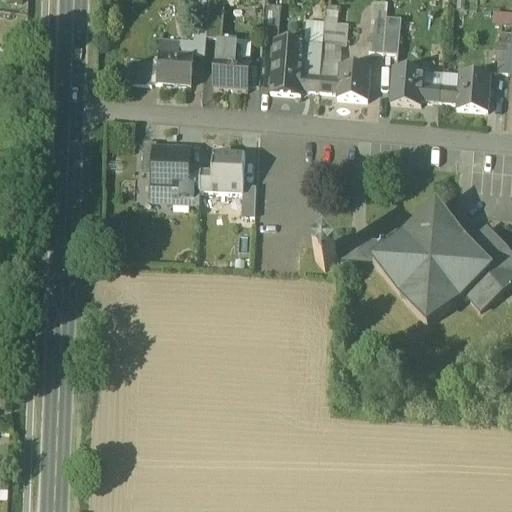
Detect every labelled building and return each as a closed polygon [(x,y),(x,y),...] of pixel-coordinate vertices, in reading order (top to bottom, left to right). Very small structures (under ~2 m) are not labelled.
[(209,7),(209,9),(207,41),(207,43),(222,45),(225,8),(209,7)] [(195,8),(193,40),(207,41),(209,9),(195,8)] [(263,42),(278,43),(281,9),(266,8),(263,42)] [(383,59),(398,60),(401,24),(386,23),(385,31),(383,57),(383,59)] [(342,45),(342,25),(325,25),(325,44),(342,45)] [(370,56),(383,57),(385,31),(373,30),(370,56)] [(207,43),(207,41),(193,40),(181,39),(181,47),(179,61),(193,62),(205,63),(207,43)] [(237,45),(236,51),(236,65),(250,66),(252,46),(237,45)] [(158,89),(190,92),(193,62),(179,61),(181,47),(161,46),(158,89)] [(490,77),(508,79),(511,49),(493,47),(490,77)] [(273,65),(302,68),(303,50),(283,48),(278,53),(274,53),(273,65)] [(248,97),(250,66),(236,65),(236,51),(217,49),(214,94),(248,97)] [(323,51),(303,50),(302,68),(303,68),(302,81),(320,83),(323,51)] [(319,97),(320,83),(302,81),(303,68),(302,68),(273,65),(270,99),(301,101),(301,96),(319,97)] [(126,89),(151,91),(153,68),(128,66),(126,89)] [(340,71),(340,79),(339,85),(331,84),(320,83),(319,97),(338,99),(338,104),(367,106),(370,73),(340,71)] [(439,108),(439,107),(441,93),(422,91),(423,78),(393,75),(390,109),(421,111),(421,106),(439,108)] [(442,80),(423,78),(422,91),(441,93),(442,80)] [(459,94),(441,93),(439,107),(458,109),(458,114),(487,116),(490,83),(460,81),(459,94)] [(142,179),(154,179),(155,156),(156,156),(157,148),(143,148),(142,179)] [(174,209),(199,210),(199,198),(200,178),(188,177),(189,158),(156,156),(155,156),(154,179),(153,196),(174,197),(174,209)] [(243,200),(244,192),(245,160),(223,160),(223,157),(213,159),(212,178),(200,178),(199,198),(243,200)] [(242,222),(255,223),(256,193),(244,192),(243,200),(242,222)] [(153,208),(174,209),(174,197),(153,196),(153,208)] [(373,268),(428,332),(466,300),(481,318),(511,291),(511,265),(487,236),(476,245),(469,251),(464,245),(437,214),(390,254),(381,262),(373,268)] [(471,239),(464,245),(469,251),(476,245),(471,239)] [(377,258),(381,262),(390,254),(385,250),(377,258)] [(315,264),(325,276),(337,266),(327,253),(315,264)]
